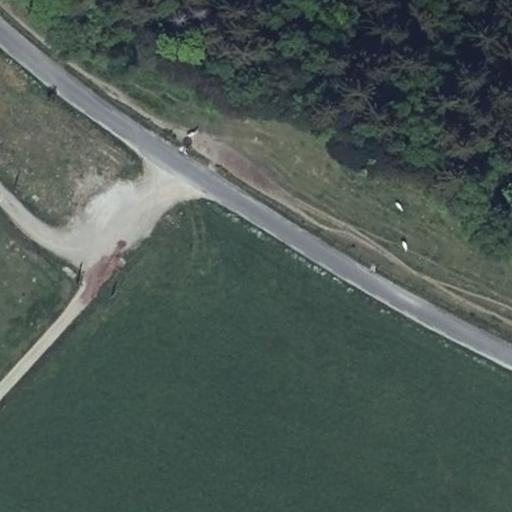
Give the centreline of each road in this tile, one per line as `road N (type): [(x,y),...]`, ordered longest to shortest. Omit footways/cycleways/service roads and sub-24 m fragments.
road 1 (unclassified): [(186,170),(511,357)]
road 2 (unclassified): [(0,30),(186,170)]
road 3 (residential): [(186,170),(90,241),(36,230),(0,195)]
road 4 (track): [(0,391),(94,284),(90,241)]
